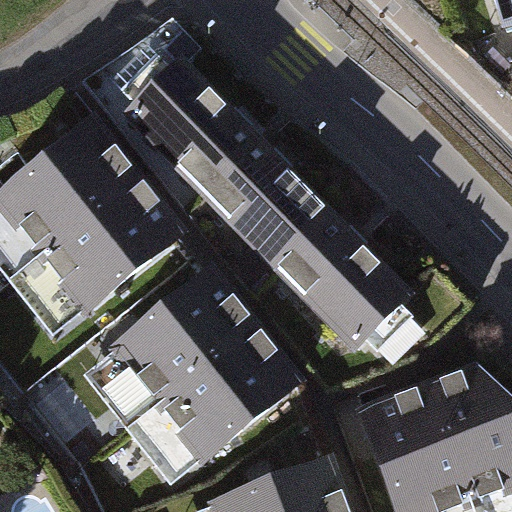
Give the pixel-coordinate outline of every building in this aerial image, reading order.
[(511,0),(492,0),(508,49),(511,47),(511,0)] [(180,55),(120,114),(354,352),(414,293),(180,55)] [(91,115),(0,189),(0,274),(54,340),(186,231),(170,212),(101,128),(91,115)] [(209,266),(78,371),(172,487),(303,381),(286,360),(220,279),(209,266)] [(511,511),(511,399),(477,363),(354,408),(392,511),(511,511)] [(331,457),(181,511),(351,511),(336,470),(331,457)]
